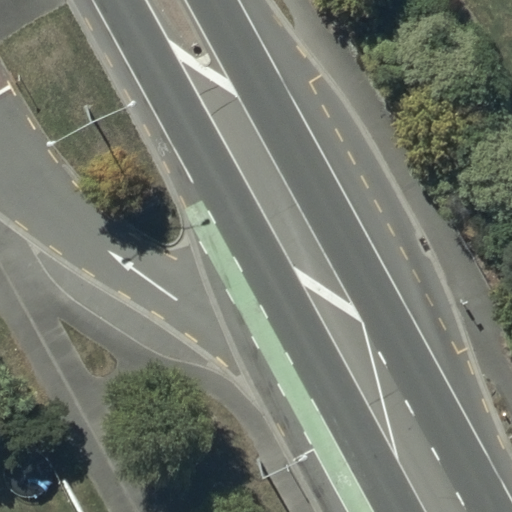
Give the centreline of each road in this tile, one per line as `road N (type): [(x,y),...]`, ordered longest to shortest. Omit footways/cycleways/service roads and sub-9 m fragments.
road 1 (trunk): [(157,0),(347,352)]
road 2 (residential): [(347,352),(0,180)]
road 3 (trunk): [(347,352),(436,511)]
